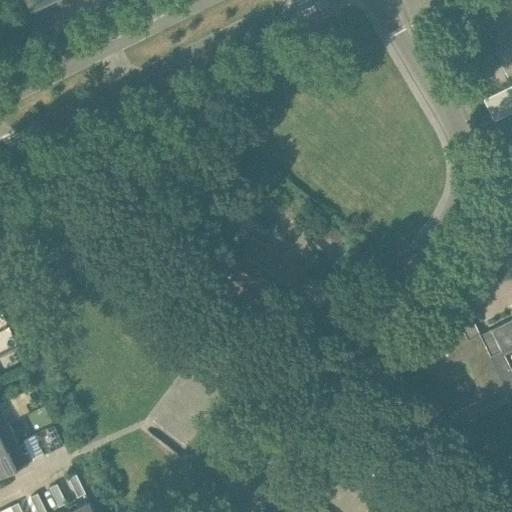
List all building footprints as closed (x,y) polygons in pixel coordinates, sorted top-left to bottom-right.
[(26,0),(32,11),(54,0),(26,0)] [(511,73),(511,40),(495,49),(508,76),(511,73)] [(511,84),(484,99),(495,121),(511,112),(511,84)] [(296,207),(271,189),(256,210),(264,216),(273,203),(290,215),(296,207)] [(367,256),(328,222),(309,244),(348,278),(367,256)] [(307,270),(251,233),(230,264),(285,300),(307,270)] [(507,388),(480,334),(470,313),(457,319),(462,330),(420,350),(436,383),(444,379),(445,375),(461,367),(462,363),(466,361),(484,397),(451,414),(457,426),(511,398),(506,389),(507,388)] [(507,388),(511,398),(511,368),(503,350),(511,345),(511,318),(491,329),(480,334),(507,388)] [(0,426),(9,422),(0,402),(0,426)] [(0,426),(0,450),(19,441),(9,422),(0,426)] [(19,441),(0,450),(0,475),(29,462),(19,441)] [(86,492),(76,474),(69,477),(78,496),(86,492)] [(66,502),(57,483),(50,487),(59,506),(66,502)] [(45,511),(47,511),(37,493),(31,496),(38,511),(45,511)] [(70,510),(70,511),(95,511),(90,500),(70,510)] [(22,511),(18,502),(11,506),(14,511),(22,511)]
